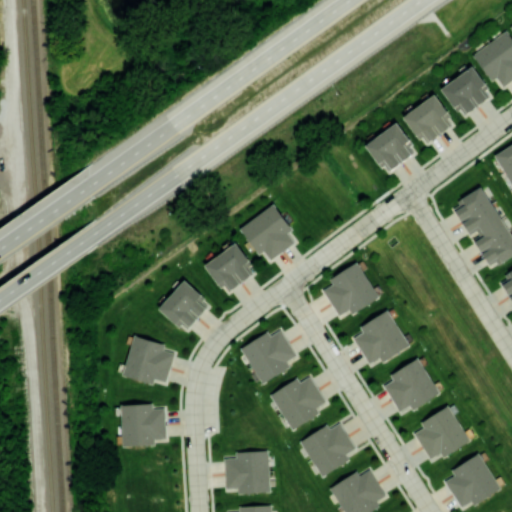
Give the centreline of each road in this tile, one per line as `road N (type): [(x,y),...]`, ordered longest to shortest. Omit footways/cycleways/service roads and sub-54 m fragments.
road 1 (primary): [(98,228),(418,0)]
road 2 (residential): [(212,338),(511,114)]
road 3 (primary): [(345,0),(96,177)]
road 4 (residential): [(420,511),(273,291)]
road 5 (residential): [(511,353),(408,191)]
road 6 (residential): [(193,511),(183,399),(212,338)]
road 7 (primary): [(0,300),(98,228)]
